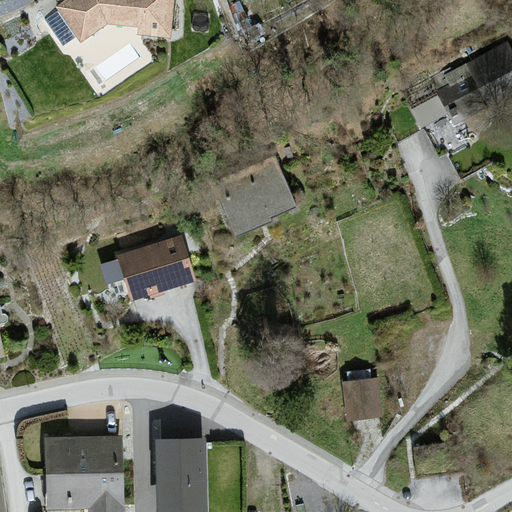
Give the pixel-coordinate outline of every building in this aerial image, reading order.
[(73,0),(74,0),(64,8),(88,40),(110,23),(146,26),(145,36),(173,38),(176,0),(73,0)] [(511,44),(465,67),(472,87),(488,120),(511,109),(511,44)] [(472,87),(413,116),(437,164),(480,143),(472,127),(488,120),(472,87)] [(272,158),(214,182),(235,234),(293,210),(272,158)] [(180,236),(118,255),(132,299),(194,280),(180,236)] [(342,375),(347,416),(384,411),(379,370),(342,375)] [(124,511),(120,434),(42,439),(46,509),(90,506),(89,511),(124,511)] [(204,437),(155,439),(157,511),(161,511),(206,511),(204,437)]
